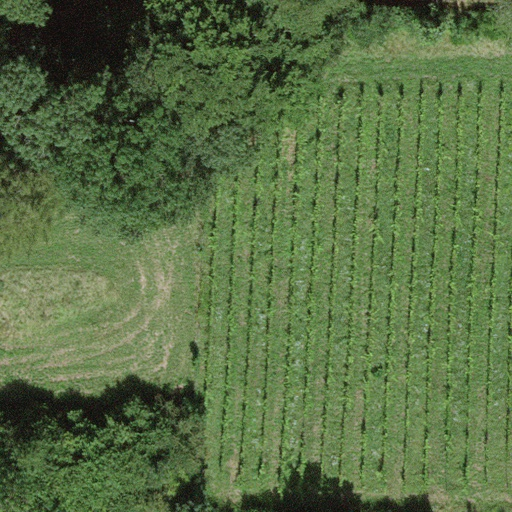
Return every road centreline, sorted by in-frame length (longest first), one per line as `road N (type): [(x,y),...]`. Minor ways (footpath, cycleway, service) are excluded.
road 1 (track): [(0,72),(88,73),(268,0)]
road 2 (track): [(306,0),(511,6)]
